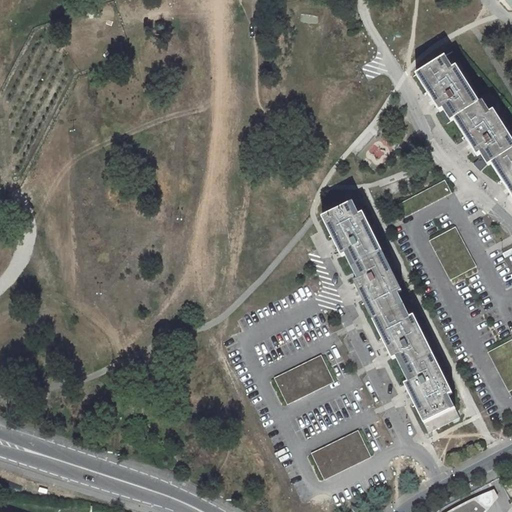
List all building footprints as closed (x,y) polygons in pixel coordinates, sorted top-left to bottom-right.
[(359,61),(371,56),(365,42),(353,47),(359,61)] [(415,76),(418,80),(439,113),(445,109),(476,157),(483,152),(511,198),(511,143),(492,112),(486,116),(455,68),(449,72),(441,59),(415,76)] [(374,95),(389,89),(382,75),(368,82),(374,95)] [(405,218),(452,194),(445,180),(399,205),(405,218)] [(429,433),(445,426),(459,419),(455,410),(451,411),(445,397),(451,394),(413,317),(407,320),(394,294),(400,291),(362,215),(356,218),(349,204),(322,218),(342,257),(349,254),(361,279),(354,282),(392,360),(399,357),(411,382),(405,385),(429,433)] [(429,241),(450,281),(477,267),(456,227),(429,241)] [(511,339),(488,352),(509,392),(511,390),(511,339)] [(274,379),(287,406),(334,382),(320,356),(274,379)] [(311,454),(324,481),(371,458),(358,431),(311,454)] [(450,437),(457,452),(472,445),(466,431),(450,437)] [(484,511),(497,497),(493,490),(449,511),(484,511)]
